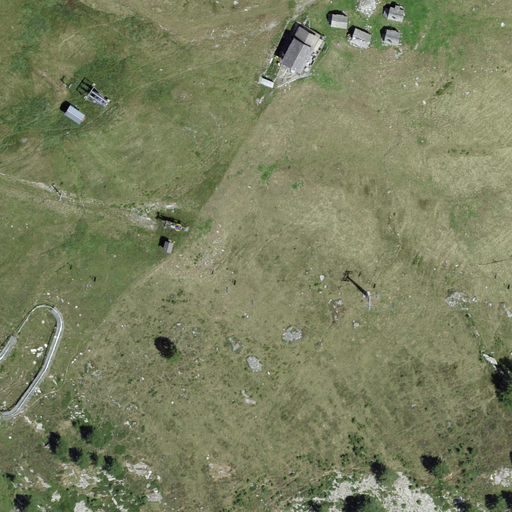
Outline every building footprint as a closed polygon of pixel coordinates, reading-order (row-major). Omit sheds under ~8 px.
[(390,7),(387,19),(401,22),(404,11),(399,10),(400,7),(395,5),(394,8),(390,7)] [(331,27),(346,29),(348,16),(332,15),(331,27)] [(301,74),(320,36),(300,25),(280,63),(301,74)] [(366,48),(371,35),(355,29),(350,42),(366,48)] [(387,29),(383,42),(397,46),(400,33),(387,29)] [(90,115),(73,104),(67,113),(84,124),(90,115)] [(177,244),(169,242),(167,251),(175,253),(177,244)]
